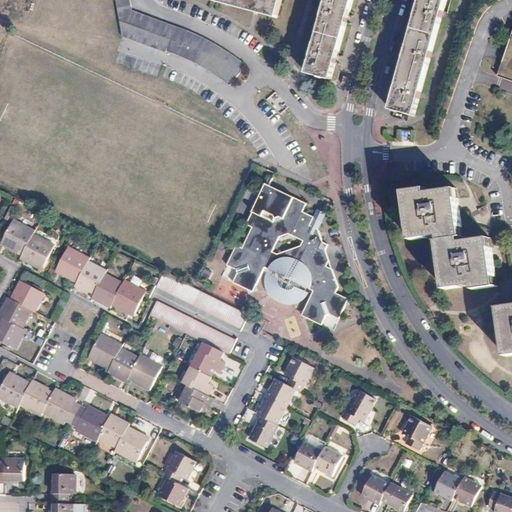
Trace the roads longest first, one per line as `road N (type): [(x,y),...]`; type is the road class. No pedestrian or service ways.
road 1 (tertiary): [(377,0),(347,153),(355,226),(379,309),(455,408),(511,444)]
road 2 (tertiary): [(511,419),(449,370),(412,322),(371,219),(363,132),(397,0)]
road 3 (residential): [(213,447),(56,364),(70,336)]
